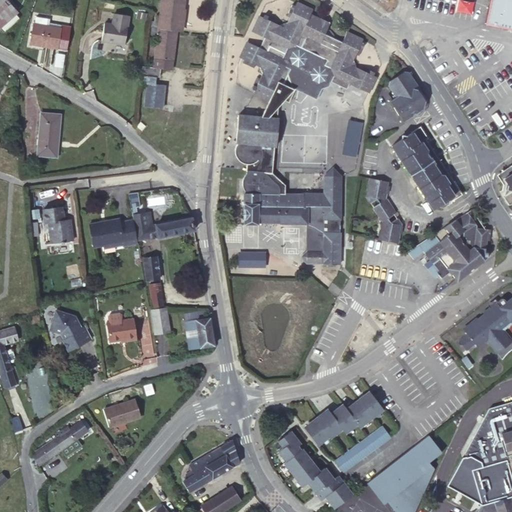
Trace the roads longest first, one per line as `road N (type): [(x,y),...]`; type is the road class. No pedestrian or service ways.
road 1 (residential): [(35,511),(26,452),(35,432),(95,390),(225,355)]
road 2 (residential): [(0,53),(110,119),(205,196)]
road 3 (residential): [(232,403),(349,374),(433,310)]
road 4 (residential): [(345,0),(408,47),(469,141),(477,170)]
road 5 (tertiary): [(205,196),(224,0)]
road 6 (tertiary): [(103,511),(185,417),(232,403)]
road 7 (tertiary): [(225,355),(205,196)]
road 8 (tertiary): [(285,511),(257,475),(232,403)]
